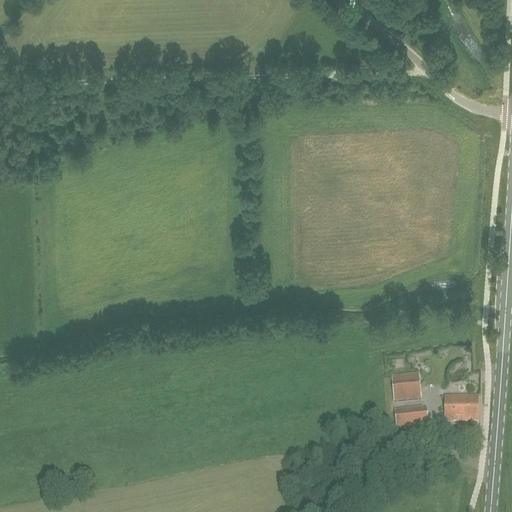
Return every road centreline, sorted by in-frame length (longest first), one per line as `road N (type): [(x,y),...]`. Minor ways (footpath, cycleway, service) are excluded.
road 1 (track): [(426,72),(0,84)]
road 2 (secondary): [(491,511),(511,222)]
road 3 (unclassified): [(511,116),(464,105),(340,0)]
